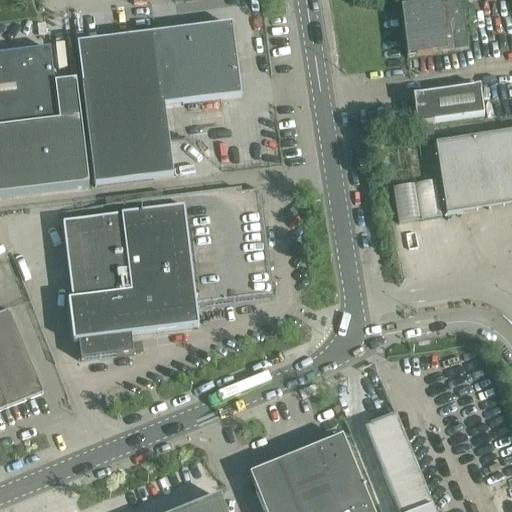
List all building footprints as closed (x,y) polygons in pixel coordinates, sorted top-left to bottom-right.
[(400,10),(407,60),(467,52),(461,3),(400,10)] [(232,28),(77,47),(95,189),(173,180),(165,109),(241,100),(232,28)] [(50,52),(0,58),(0,199),(89,189),(76,86),(55,88),(50,52)] [(480,90),(413,100),(416,125),(483,116),(480,90)] [(432,127),(417,129),(419,142),(434,140),(432,127)] [(511,207),(511,134),(435,147),(447,218),(511,207)] [(402,216),(444,208),(437,169),(395,177),(402,216)] [(134,357),(132,338),(198,329),(195,310),(274,300),(261,193),(140,207),(142,218),(64,228),(74,310),(70,310),(74,345),(78,344),(81,364),(134,357)] [(0,412),(44,395),(11,312),(0,316),(0,412)] [(433,511),(396,419),(365,431),(397,511),(433,511)] [(263,511),(371,511),(342,441),(250,478),(263,511)] [(224,511),(219,499),(188,511),(224,511)]
